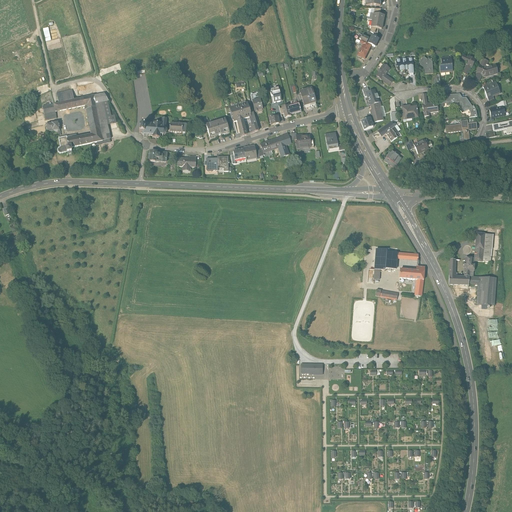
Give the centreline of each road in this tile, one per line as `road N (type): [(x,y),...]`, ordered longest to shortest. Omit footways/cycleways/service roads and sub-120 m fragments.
road 1 (secondary): [(465,511),(474,438),(466,354),(438,276),(391,194)]
road 2 (residential): [(415,194),(420,163),(470,147),(484,121),(471,92),(403,92)]
road 3 (residential): [(145,146),(220,148),(347,109)]
road 4 (tertiary): [(342,191),(139,184)]
road 5 (tertiary): [(139,184),(42,184),(0,196)]
road 6 (residential): [(145,146),(99,83),(52,88)]
